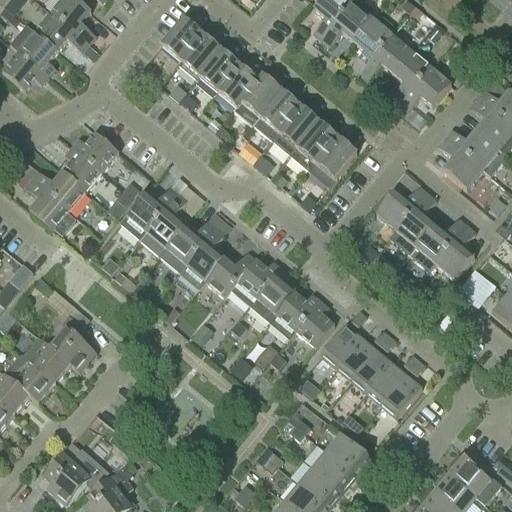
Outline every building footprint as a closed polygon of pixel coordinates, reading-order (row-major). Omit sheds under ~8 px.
[(65,0),(51,18),(88,50),(95,42),(80,29),(90,17),(78,7),(78,8),(67,0),(65,0)] [(109,1),(107,0),(67,0),(78,8),(78,7),(84,0),(90,0),(102,9),(109,1)] [(321,46),(352,8),(342,0),(310,0),(319,7),(313,14),(325,24),(312,39),(321,46)] [(407,3),(400,11),(415,25),(422,17),(407,3)] [(352,8),(321,46),(329,53),(341,38),(352,47),(371,24),(374,20),(373,15),(362,6),(358,6),(355,10),(352,8)] [(51,18),(34,38),(57,57),(66,46),(81,58),(88,50),(51,18)] [(180,67),(202,40),(196,35),(205,24),(198,18),(189,29),(183,24),(161,51),(180,67)] [(360,79),(391,41),(390,40),(393,37),(393,31),(382,22),(376,23),(374,26),(371,24),(352,47),(364,57),(351,71),(352,72),(360,79)] [(199,82),(221,55),(215,51),(225,40),(218,34),(209,45),(202,40),(180,67),(199,82)] [(34,38),(18,57),(47,81),(54,73),(48,68),(57,57),(34,38)] [(391,41),(360,79),(368,85),(380,70),(391,80),(410,57),(391,41)] [(221,55),(199,82),(217,98),(239,71),(233,66),(242,55),(235,49),(226,60),(221,55)] [(47,81),(18,57),(1,77),(24,97),(34,85),(39,90),(47,81)] [(410,57),(391,80),(403,89),(390,104),(399,111),(430,73),(410,57)] [(239,71),(217,98),(236,113),(263,81),(262,80),(257,86),(253,82),(262,71),(255,65),(246,76),(239,71)] [(147,67),(139,76),(152,86),(159,77),(147,67)] [(355,84),(360,79),(352,72),(348,77),(355,84)] [(430,73),(399,111),(407,118),(419,103),(431,113),(450,90),(430,73)] [(263,81),(236,113),(237,114),(233,118),(251,133),(252,131),(281,96),(276,92),(285,81),(278,75),(269,86),(263,81)] [(252,131),(271,146),(278,138),(300,112),(293,107),(303,95),(296,90),(287,101),(281,96),(252,131)] [(476,105),(511,134),(511,99),(508,97),(498,109),(483,96),(476,105)] [(511,138),(511,134),(476,105),(470,112),(485,125),(475,136),(506,162),(511,155),(504,148),(511,138)] [(300,112),(278,138),(271,146),(290,162),(318,127),(313,123),(322,112),(315,106),(306,117),(300,112)] [(318,127),(290,162),(308,177),(315,169),(337,143),(331,137),(340,126),(333,121),(324,132),(318,127)] [(207,130),(207,131),(213,136),(215,136),(216,136),(217,138),(218,139),(219,140),(220,140),(221,141),(223,143),(225,144),(226,145),(227,145),(228,144),(229,141),(229,138),(228,137),(222,132),(220,132),(219,133),(219,132),(219,131),(220,130),(220,129),(219,127),(218,127),(218,126),(217,126),(216,125),(215,124),(214,124),(214,123),(213,123),(213,124),(212,124),(211,125),(209,127),(208,128),(208,129),(207,130)] [(444,143),(482,175),(489,181),(506,162),(475,136),(466,147),(451,135),(444,143)] [(337,143),(315,169),(334,185),(356,159),(350,154),(359,143),(353,137),(343,148),(337,143)] [(72,154),(101,178),(117,158),(95,139),(85,151),(79,145),(72,154)] [(482,175),(444,143),(437,151),(452,164),(442,176),(465,195),(482,175)] [(84,197),(101,178),(72,154),(65,162),(71,167),(62,178),(84,197)] [(246,161),(246,163),(250,166),(251,167),(252,168),(253,168),(253,169),(254,170),(255,171),(257,172),(258,173),(260,175),(262,177),(263,177),(265,178),(266,178),(267,177),(267,176),(268,176),(268,175),(270,174),(270,173),(272,171),(272,168),(271,168),(271,167),(269,166),(268,166),(268,165),(267,164),(265,163),(265,162),(264,162),(262,160),(260,159),(258,160),(257,160),(255,158),(253,157),(252,156),(251,156),(249,158),(248,160),(246,161)] [(24,165),(18,187),(24,192),(30,185),(37,177),(37,176),(24,165)] [(68,217),(84,197),(62,178),(52,190),(37,177),(30,185),(68,217)] [(180,184),(175,190),(182,195),(186,189),(180,184)] [(68,217),(30,185),(24,192),(23,193),(39,206),(29,218),(52,236),(68,217)] [(122,196),(131,203),(138,195),(129,188),(122,196)] [(186,191),(178,201),(185,207),(194,197),(193,196),(186,191)] [(395,236),(427,198),(419,192),(406,207),(395,197),(376,220),(395,236)] [(138,246),(177,200),(169,193),(156,208),(145,199),(119,230),(138,246)] [(131,203),(122,196),(115,204),(124,212),(131,203)] [(427,198),(395,236),(388,245),(408,261),(435,230),(423,221),(435,205),(427,198)] [(165,254),(184,231),(173,222),(185,207),(178,201),(177,200),(138,246),(158,263),(165,254)] [(434,269),(466,231),(458,224),(445,239),(435,230),(408,261),(427,277),(434,269)] [(185,270),(216,233),(208,226),(195,241),(184,231),(165,254),(185,270)] [(505,244),(511,237),(500,229),(495,236),(505,244)] [(466,231),(434,269),(455,286),(474,263),(462,253),(475,238),(466,231)] [(198,295),(205,287),(204,286),(223,263),(212,254),(224,240),(216,233),(185,270),(185,271),(178,279),(198,295)] [(369,249),(361,259),(371,267),(378,257),(369,249)] [(230,297),(255,266),(246,258),(234,273),(223,263),(204,286),(205,287),(224,303),(230,297)] [(256,304),(280,276),(271,269),(266,275),(255,266),(230,297),(249,313),(256,304)] [(256,304),(275,321),(294,298),(283,289),(288,283),(280,276),(256,304)] [(472,310),(489,289),(473,276),(456,296),(456,297),(456,298),(458,300),(472,310)] [(409,278),(399,290),(409,298),(419,286),(409,278)] [(2,296),(11,304),(18,295),(9,287),(2,296)] [(11,304),(2,296),(0,298),(0,309),(4,312),(11,304)] [(294,337),(319,308),(310,301),(305,307),(294,298),(275,321),(268,329),(287,346),(294,337)] [(511,304),(506,300),(492,317),(511,333),(511,304)] [(319,308),(294,337),(314,354),(333,331),(322,321),(327,315),(319,308)] [(173,312),(164,323),(170,328),(179,317),(173,312)] [(357,332),(366,322),(359,316),(350,327),(357,332)] [(0,335),(4,338),(15,325),(9,319),(0,329),(0,335)] [(44,349),(79,378),(96,358),(81,346),(88,338),(68,321),(61,330),(64,333),(49,351),(45,348),(44,349)] [(246,333),(238,326),(230,335),(239,342),(246,333)] [(336,374),(361,343),(346,331),(320,361),(336,374)] [(380,351),(388,341),(382,336),(373,346),(380,351)] [(388,341),(380,351),(387,357),(395,347),(388,341)] [(79,378),(44,349),(37,343),(21,362),(20,360),(19,361),(54,390),(70,371),(78,379),(79,378)] [(361,343),(336,374),(350,386),(376,356),(361,343)] [(269,367),(277,358),(269,352),(261,361),(269,367)] [(376,356),(350,386),(365,399),(391,368),(376,356)] [(277,358),(269,367),(277,374),(285,365),(277,358)] [(409,376),(418,366),(412,360),(403,370),(409,376)] [(38,409),(54,390),(19,361),(3,380),(38,409)] [(418,366),(409,376),(416,381),(425,371),(418,366)] [(391,368),(365,399),(380,411),(405,381),(391,368)] [(3,380),(0,384),(0,410),(13,421),(29,403),(38,410),(38,409),(3,380)] [(405,381),(380,411),(395,424),(421,393),(405,381)] [(0,410),(0,437),(13,421),(0,410)] [(294,432),(304,440),(310,433),(300,424),(294,432)] [(304,440),(294,432),(289,437),(299,446),(304,440)] [(324,457),(355,482),(369,465),(339,440),(324,457)] [(65,511),(91,481),(80,472),(87,463),(70,449),(54,468),(62,475),(46,495),(65,511)] [(266,465),(276,473),(282,466),(272,457),(266,465)] [(355,482),(324,457),(310,473),(341,499),(355,482)] [(445,479),(476,504),(484,511),(500,489),(492,483),(489,486),(459,462),(445,479)] [(276,473),(266,465),(261,471),(271,479),(276,473)] [(130,511),(132,511),(124,501),(132,495),(125,486),(132,481),(125,472),(97,493),(103,502),(90,511),(130,511)] [(330,511),(341,499),(310,473),(297,490),(323,511),(330,511)] [(432,495),(451,511),(469,511),(476,504),(445,479),(432,495)] [(323,511),(297,490),(283,506),(289,511),(323,511)] [(239,498),(249,506),(254,499),(244,491),(239,498)] [(417,511),(451,511),(432,495),(417,511)] [(249,506),(239,498),(234,504),(244,511),(249,506)]
